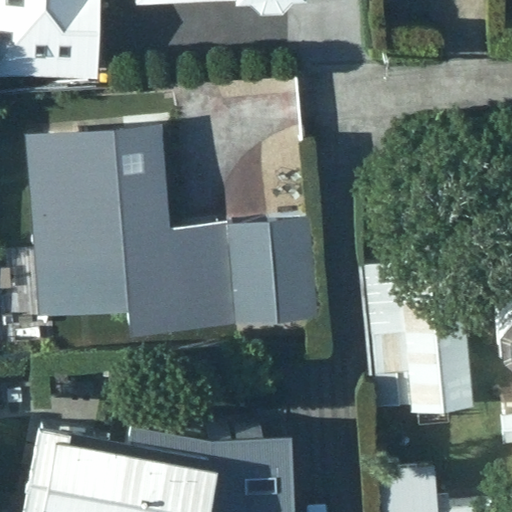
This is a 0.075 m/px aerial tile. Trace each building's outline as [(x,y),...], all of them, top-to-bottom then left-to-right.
[(0,0),(0,62),(103,66),(106,0),(0,0)] [(173,109),(32,121),(44,305),(137,297),(139,320),(241,313),(235,211),(179,214),(173,109)] [(316,206),(238,214),(245,308),(321,302),(316,206)] [(419,398),(480,393),(468,279),(410,285),(414,320),(374,324),(379,372),(416,368),(419,398)] [(220,511),(233,435),(88,406),(90,399),(59,392),(34,511),(220,511)] [(10,446),(0,445),(0,482),(8,483),(10,446)] [(442,453),(386,456),(390,511),(502,511),(501,492),(457,496),(456,483),(445,482),(442,453)]
